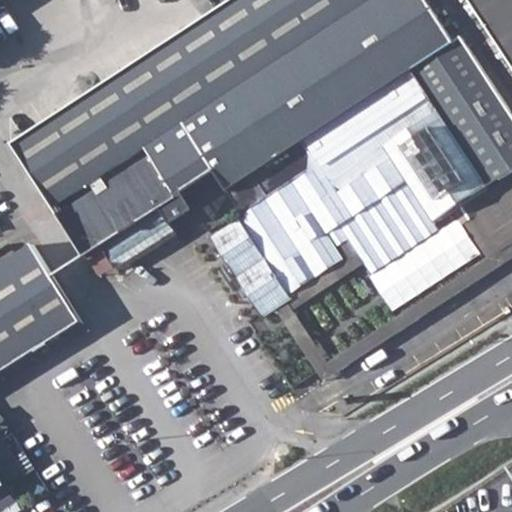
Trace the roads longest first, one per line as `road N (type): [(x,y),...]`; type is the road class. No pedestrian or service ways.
road 1 (residential): [(268,434),(175,286),(106,334),(0,161)]
road 2 (primary): [(336,511),(504,406)]
road 3 (primary): [(511,353),(359,446)]
